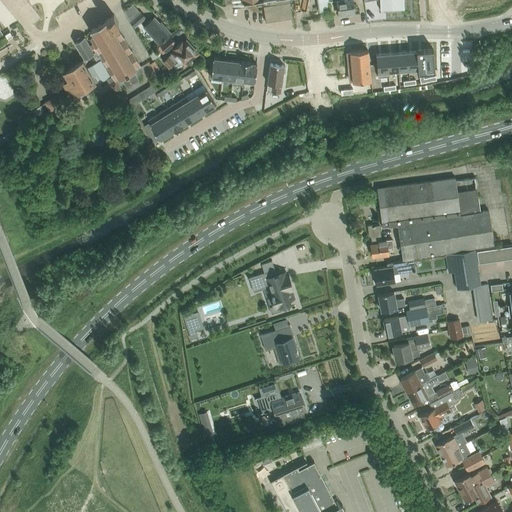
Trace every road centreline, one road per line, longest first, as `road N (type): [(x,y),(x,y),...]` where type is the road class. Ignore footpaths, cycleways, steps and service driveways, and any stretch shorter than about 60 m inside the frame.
road 1 (primary): [(0,452),(105,314),(222,226),(325,179),(511,126)]
road 2 (residential): [(441,511),(363,364),(339,222)]
road 3 (tertiary): [(309,40),(511,23)]
road 4 (residential): [(166,147),(254,100),(265,37)]
road 5 (residential): [(112,0),(42,42),(7,0)]
